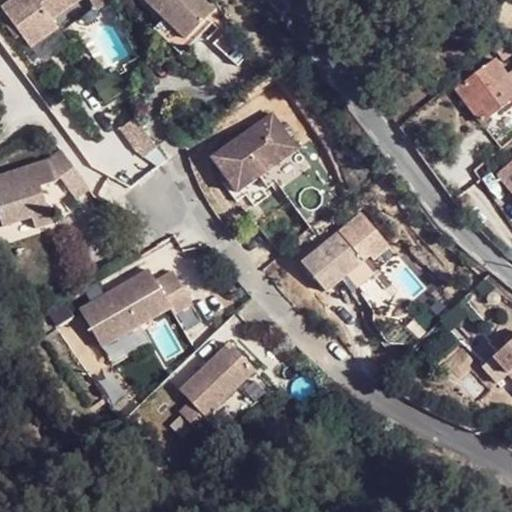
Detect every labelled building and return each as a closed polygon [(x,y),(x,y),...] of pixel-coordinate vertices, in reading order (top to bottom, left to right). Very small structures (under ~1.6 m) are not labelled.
[(57,0),(5,0),(0,4),(0,19),(22,51),(49,31),(43,23),(63,9),(57,0)] [(57,0),(63,9),(74,0),(57,0)] [(217,8),(208,0),(145,0),(165,19),(186,40),(200,26),(217,8)] [(207,32),(200,26),(186,40),(165,19),(155,31),(182,56),(207,32)] [(253,53),(234,27),(222,37),(240,64),(253,53)] [(494,59),(452,91),(479,124),(511,98),(511,69),(506,74),(494,59)] [(269,108),(209,153),(235,188),(295,143),(269,108)] [(131,116),(118,126),(140,156),(153,146),(131,116)] [(79,189),(50,148),(40,158),(0,173),(0,226),(28,216),(31,228),(48,222),(37,186),(45,183),(54,177),(67,198),(79,189)] [(511,162),(497,175),(511,193),(511,162)] [(339,230),(301,260),(324,290),(363,259),(358,253),(364,248),(381,234),(362,211),(339,230)] [(389,244),(381,234),(364,248),(358,253),(363,259),(369,255),(372,257),(389,244)] [(173,314),(191,304),(172,272),(154,281),(148,270),(79,310),(98,347),(141,323),(170,307),(173,314)] [(145,329),(141,323),(98,347),(103,354),(145,329)] [(501,346),(489,358),(511,380),(511,335),(507,340),(501,346)] [(501,346),(507,340),(502,335),(496,341),(501,346)] [(210,414),(257,369),(230,341),(182,387),(193,399),(182,410),(203,432),(216,420),(210,414)]
